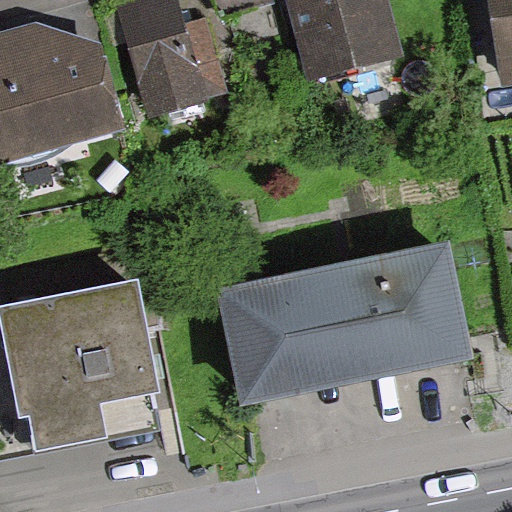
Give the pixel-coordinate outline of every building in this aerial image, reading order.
[(375,0),(345,0),(298,12),(317,83),(392,63),(375,0)] [(511,0),(486,0),(503,101),(511,99),(511,0)] [(174,3),(125,16),(151,117),(224,98),(207,31),(183,37),(174,3)] [(0,49),(0,169),(115,137),(94,62),(37,39),(0,49)] [(438,261),(228,301),(248,404),(458,364),(438,261)] [(134,291),(0,315),(0,332),(17,426),(35,423),(41,455),(103,444),(97,412),(154,401),(134,291)]
